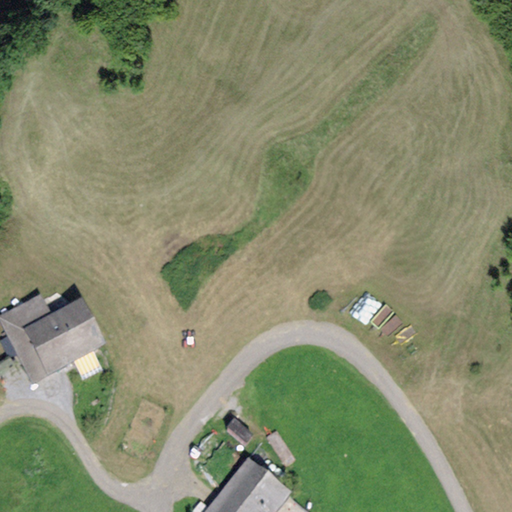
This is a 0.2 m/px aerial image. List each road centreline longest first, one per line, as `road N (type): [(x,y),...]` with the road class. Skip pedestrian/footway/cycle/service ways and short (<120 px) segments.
road 1 (track): [(464,511),(424,437),(372,368),(338,340),(305,331),(267,343),(200,413),(176,443),(152,498),(157,511)]
road 2 (track): [(0,414),(26,406),(54,412),(119,493),(152,498)]
